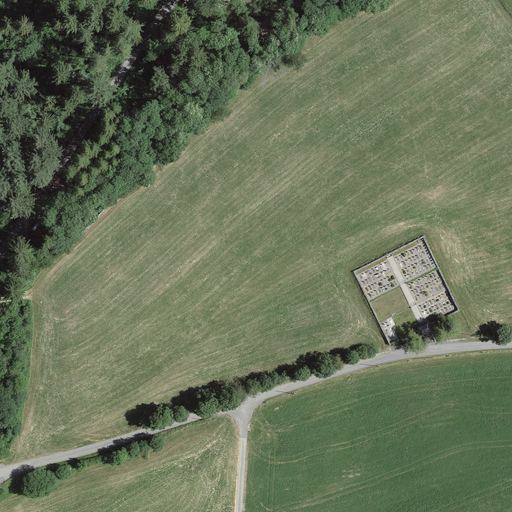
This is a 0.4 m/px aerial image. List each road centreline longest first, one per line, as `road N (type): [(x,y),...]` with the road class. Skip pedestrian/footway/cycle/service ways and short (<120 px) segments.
road 1 (unclassified): [(0,475),(370,362),(511,344)]
road 2 (track): [(33,208),(181,76),(298,0)]
road 3 (unclassified): [(0,258),(174,0)]
